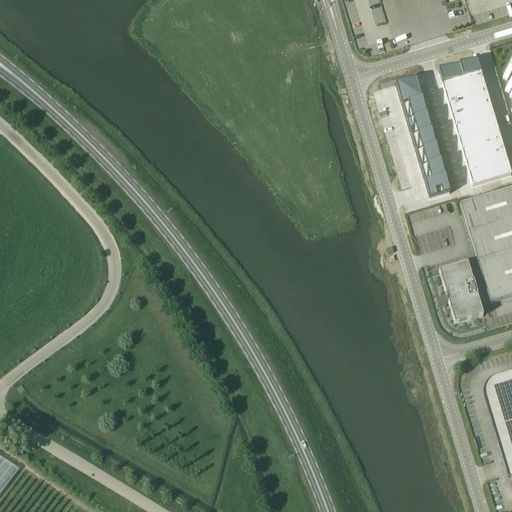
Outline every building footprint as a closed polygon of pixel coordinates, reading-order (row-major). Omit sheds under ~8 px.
[(477,64),(457,70),(464,91),(483,85),(477,64)] [(457,70),(438,76),(444,97),(464,91),(457,70)] [(415,82),(395,88),(401,108),(421,102),(415,82)] [(483,85),(464,91),(467,102),(486,96),(483,85)] [(464,91),(444,97),(448,108),(467,102),(464,91)] [(486,96),(467,102),(471,114),(490,108),(486,96)] [(421,102),(401,108),(406,124),(426,118),(421,102)] [(467,102),(448,108),(451,120),(471,114),(467,102)] [(490,108),(471,114),(474,125),(493,120),(490,108)] [(471,114),(451,120),(455,131),(474,125),(471,114)] [(426,118),(406,124),(411,139),(431,133),(426,118)] [(493,120),(474,125),(477,137),(497,131),(493,120)] [(474,125),(455,131),(458,143),(477,137),(474,125)] [(497,131),(477,137),(481,148),(500,143),(497,131)] [(431,133),(411,139),(415,155),(435,149),(431,133)] [(477,137),(458,143),(462,154),(481,148),(477,137)] [(500,143),(481,148),(484,160),(504,154),(500,143)] [(481,148),(462,154),(465,166),(484,160),(481,148)] [(435,149),(415,155),(420,170),(440,164),(435,149)] [(504,154),(484,160),(488,172),(507,166),(504,154)] [(484,160),(465,166),(468,177),(488,172),(484,160)] [(440,164),(420,170),(425,186),(445,180),(440,164)] [(507,166),(488,172),(491,183),(511,177),(507,166)] [(488,172),(468,177),(472,189),(491,183),(488,172)] [(445,180),(425,186),(429,201),(449,195),(445,180)] [(511,298),(511,189),(460,206),(476,262),(475,263),(476,264),(441,275),(455,324),(466,321),(466,323),(483,318),(480,308),(482,307),(481,306),(489,303),(490,305),(511,298)] [(511,378),(496,383),(492,385),(489,388),(487,391),(486,395),(487,400),(511,482),(511,378)]
